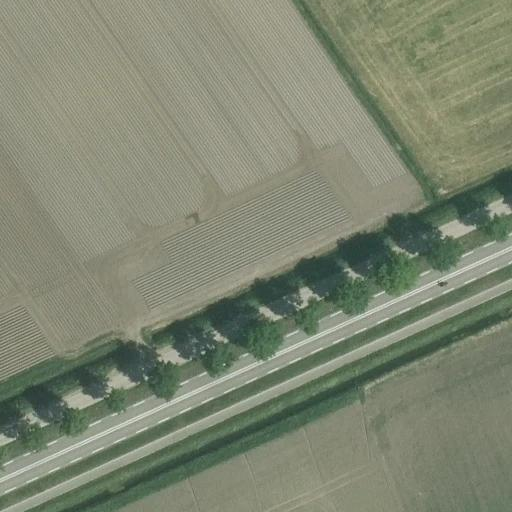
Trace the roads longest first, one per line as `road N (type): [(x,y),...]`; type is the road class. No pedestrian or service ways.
road 1 (primary): [(0,479),(511,247)]
road 2 (unclassified): [(0,436),(511,206)]
